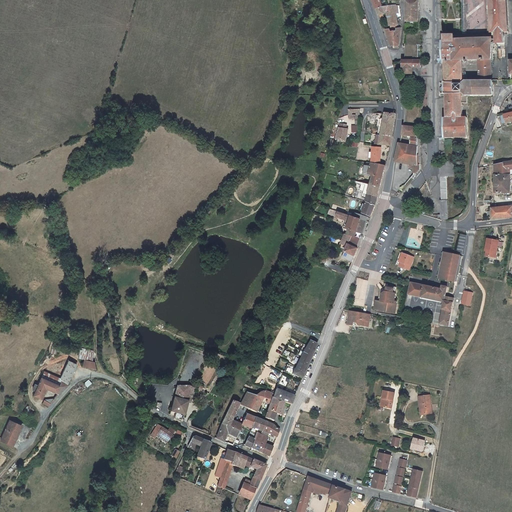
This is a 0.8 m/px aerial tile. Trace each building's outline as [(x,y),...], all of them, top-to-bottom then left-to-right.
[(375,0),(379,9),(386,9),(382,0),(375,0)] [(406,0),(406,6),(407,22),(421,22),(421,0),(406,0)] [(445,35),(445,40),(443,40),(443,60),(445,60),(446,83),(447,82),(465,82),(466,61),(483,60),(483,70),(480,71),(480,79),(492,78),(493,62),(494,62),(495,45),(503,45),(503,35),(502,35),(501,33),(507,33),(505,0),(485,0),(488,34),(454,35),(445,35)] [(399,25),(397,14),(395,7),(387,8),(388,14),(390,19),(392,27),(399,25)] [(402,28),(402,27),(398,28),(398,30),(394,31),(393,29),(387,31),(392,45),(395,45),(396,47),(400,46),(401,41),(402,28)] [(425,49),(427,49),(427,47),(424,47),(424,42),(410,44),(412,57),(425,55),(425,49)] [(410,60),(410,72),(420,71),(420,66),(428,64),(428,57),(423,58),(410,60)] [(464,93),(464,104),(470,104),(470,97),(494,94),(493,81),(489,80),(465,82),(447,82),(447,94),(464,93)] [(465,120),(464,104),(464,93),(447,94),(447,96),(448,119),(446,119),(446,139),(467,141),(465,120)] [(347,111),(347,114),(347,116),(347,119),(359,118),(358,116),(358,110),(347,111)] [(380,136),(390,137),(392,120),(383,120),(383,119),(380,118),(381,116),(376,115),(375,121),(377,122),(376,127),(381,128),(380,136)] [(335,139),(343,140),(345,132),(341,131),(342,126),(337,126),(335,139)] [(373,126),(371,135),(376,136),(380,136),(381,128),(376,127),(373,126)] [(419,173),(421,169),(421,164),(420,164),(419,128),(406,127),(405,137),(415,137),(414,146),(403,145),(401,145),(398,162),(416,165),(417,172),(419,173)] [(380,136),(377,145),(389,146),(390,137),(380,136)] [(343,140),(335,139),(333,149),(341,151),(343,140)] [(379,166),(381,149),(375,148),(371,148),(369,163),(369,164),(379,166)] [(455,161),(447,162),(447,166),(442,166),(443,200),(448,200),(447,177),(456,176),(455,161)] [(497,171),(497,176),(511,176),(511,162),(495,166),(495,171),(497,171)] [(368,184),(379,187),(382,177),(385,167),(379,166),(369,164),(369,166),(365,165),(364,165),(362,174),(370,176),(369,179),(368,184)] [(496,187),(496,194),(509,193),(511,193),(511,176),(497,176),(496,183),(494,183),(494,187),(496,187)] [(378,193),(379,187),(368,184),(359,182),(357,192),(362,193),(360,198),(365,199),(364,202),(373,205),(375,201),(378,193)] [(369,215),(373,205),(364,202),(361,201),(359,208),(362,209),(361,213),(369,215)] [(448,221),(448,201),(442,201),(442,215),(438,214),(437,219),(447,221),(448,221)] [(491,215),(491,219),(511,216),(511,214),(511,205),(491,208),(491,211),(487,212),(488,216),(491,215)] [(345,230),(344,235),(349,236),(352,238),(354,232),(360,234),(364,220),(352,217),(327,209),(325,216),(346,222),(344,229),(345,230)] [(337,244),(338,244),(337,248),(339,249),(343,250),(342,256),(351,259),(355,248),(354,248),(346,245),(347,242),(349,236),(344,235),(342,234),(339,243),(338,243),(337,244)] [(486,251),(486,256),(495,258),(498,241),(487,239),(485,251),(486,251)] [(400,266),(409,270),(414,257),(403,253),(401,257),(403,258),(400,266)] [(440,267),(439,279),(455,281),(456,275),(458,275),(459,266),(457,266),(459,256),(445,253),(443,264),(442,268),(440,267)] [(328,268),(344,274),(347,267),(331,261),(328,268)] [(443,309),(439,324),(448,326),(454,302),(445,300),(448,287),(441,285),(440,289),(411,282),(408,295),(442,302),(441,308),(443,309)] [(376,302),(374,310),(386,312),(386,313),(394,315),(397,303),(394,302),(396,295),(395,295),(396,289),(388,287),(388,285),(385,285),(384,289),(380,284),(376,286),(380,292),(378,302),(376,302)] [(472,293),(464,291),(462,303),(470,305),(472,293)] [(367,329),(370,317),(350,312),(347,325),(352,326),(353,322),(356,323),(355,325),(357,327),(367,329)] [(301,377),(315,344),(312,343),(313,342),(313,341),(312,341),(312,340),(311,340),(311,341),(310,342),(296,365),(292,373),(301,377)] [(90,357),(93,349),(82,344),(78,354),(85,356),(90,357)] [(90,357),(85,356),(82,364),(90,367),(94,358),(90,357)] [(75,363),(74,363),(66,361),(61,378),(61,379),(64,380),(64,382),(68,385),(75,363)] [(46,372),(43,379),(61,386),(63,382),(64,382),(64,380),(61,379),(61,378),(46,372)] [(58,391),(61,386),(43,379),(39,387),(37,392),(35,397),(44,401),(48,389),(58,392),(58,391)] [(58,391),(62,393),(68,385),(64,382),(63,382),(61,386),(58,391)] [(186,385),(171,386),(171,388),(173,389),(173,391),(171,413),(175,413),(175,414),(174,418),(182,420),(183,414),(184,415),(186,401),(188,401),(190,386),(186,385)] [(256,396),(255,395),(249,408),(249,409),(256,412),(257,410),(259,410),(261,405),(259,404),(260,403),(268,406),(272,398),(273,394),(263,390),(256,396)] [(282,402),(289,405),(293,397),(275,390),(273,394),(272,398),(282,402)] [(249,408),(255,395),(245,391),(239,403),(249,408)] [(385,391),(381,406),(392,409),(396,394),(385,391)] [(420,414),(432,413),(431,395),(419,396),(420,414)] [(280,414),(282,402),(272,398),(268,406),(264,417),(274,421),(276,413),(280,414)] [(224,414),(232,417),(239,403),(230,400),(224,414)] [(241,427),(242,424),(231,419),(232,417),(224,414),(221,423),(238,433),(241,427)] [(19,420),(8,415),(0,434),(0,435),(11,440),(19,420)] [(243,421),(242,424),(241,427),(249,430),(249,429),(254,418),(246,415),(243,421)] [(249,429),(258,432),(262,421),(254,418),(249,429)] [(256,436),(253,442),(251,448),(266,456),(270,447),(262,444),(266,434),(265,433),(269,426),(262,421),(258,432),(256,436)] [(226,432),(236,437),(238,433),(221,423),(216,438),(223,441),(226,432)] [(157,425),(156,426),(150,436),(154,438),(156,436),(161,439),(163,436),(168,439),(171,435),(172,434),(157,425)] [(275,438),(277,431),(269,426),(265,433),(266,434),(275,438)] [(192,435),(187,446),(193,449),(196,442),(198,438),(197,438),(192,435)] [(425,441),(413,437),(410,449),(422,452),(425,441)] [(246,438),(243,444),(251,448),(253,442),(246,438)] [(196,459),(202,462),(210,443),(202,440),(199,446),(201,447),(196,459)] [(224,455),(223,461),(229,463),(233,453),(226,450),(224,455)] [(392,454),(380,451),(377,465),(388,469),(392,454)] [(227,465),(221,481),(218,487),(226,490),(235,468),(243,471),(244,467),(254,471),(250,483),(244,480),(238,495),(249,500),(253,489),(255,489),(264,466),(233,453),(229,463),(229,465),(227,465)] [(408,460),(401,458),(399,465),(406,467),(408,460)] [(229,463),(223,461),(220,460),(220,459),(212,477),(221,481),(227,465),(229,465),(229,463)] [(178,466),(174,476),(179,478),(185,467),(179,464),(178,466)] [(406,469),(399,467),(397,474),(404,476),(406,469)] [(424,472),(414,469),(407,495),(417,498),(424,472)] [(387,475),(375,471),(371,486),(383,489),(387,475)] [(403,477),(396,475),(394,483),(401,484),(403,477)] [(327,496),(331,485),(308,477),(300,498),(295,511),(304,511),(310,495),(312,491),(319,494),(318,495),(322,497),(323,495),(327,496)] [(401,486),(394,484),(392,491),(399,493),(401,486)] [(344,511),(351,491),(331,485),(327,496),(338,500),(334,511),(344,511)]
